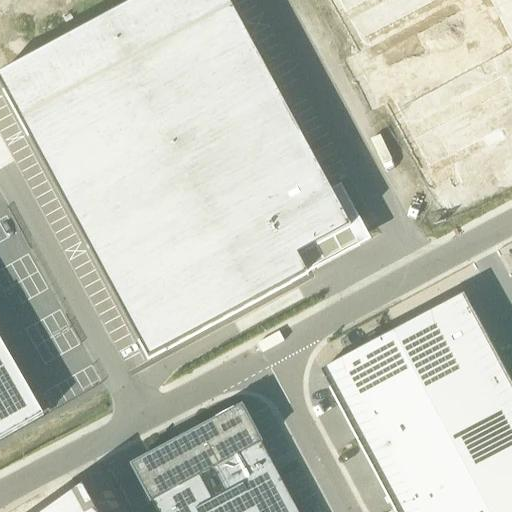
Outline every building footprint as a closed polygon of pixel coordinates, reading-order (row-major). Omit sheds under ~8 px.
[(0,0),(0,66),(112,6),(108,0),(0,0)] [(305,141),(229,0),(140,0),(0,75),(0,84),(149,362),(310,275),(285,230),(252,169),(305,141)] [(511,0),(333,0),(365,57),(351,65),(372,104),(386,97),(434,185),(452,175),(462,192),(511,165),(511,0)] [(511,511),(511,385),(464,296),(322,373),(396,511),(511,511)] [(0,442),(44,417),(0,339),(0,442)] [(298,511),(248,417),(244,408),(133,467),(138,476),(156,511),(298,511)] [(50,511),(96,511),(85,490),(58,509),(55,506),(49,510),(50,511)]
